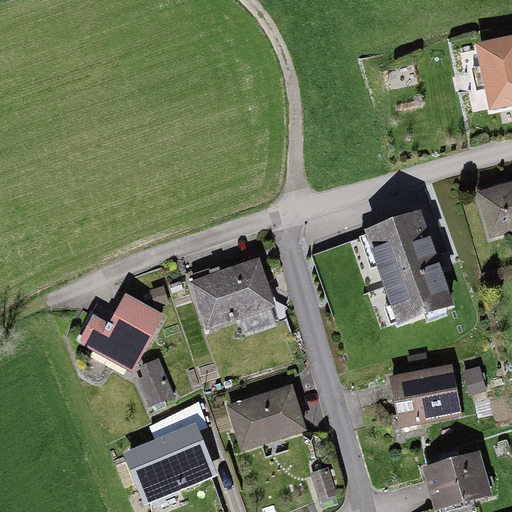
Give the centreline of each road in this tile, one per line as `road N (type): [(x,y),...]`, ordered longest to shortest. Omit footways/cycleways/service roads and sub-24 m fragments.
road 1 (residential): [(363,508),(298,282),(290,212)]
road 2 (residential): [(290,212),(149,254),(48,302)]
road 3 (residential): [(511,152),(290,212)]
road 4 (track): [(246,0),(269,29),(287,74),(300,185),(290,212)]
